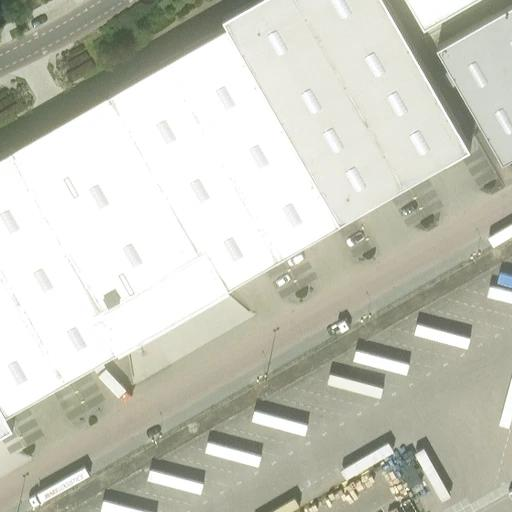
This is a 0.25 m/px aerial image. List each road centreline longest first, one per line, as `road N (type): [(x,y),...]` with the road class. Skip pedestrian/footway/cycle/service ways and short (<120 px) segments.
road 1 (unclassified): [(0,500),(511,207)]
road 2 (secondary): [(0,58),(110,0)]
